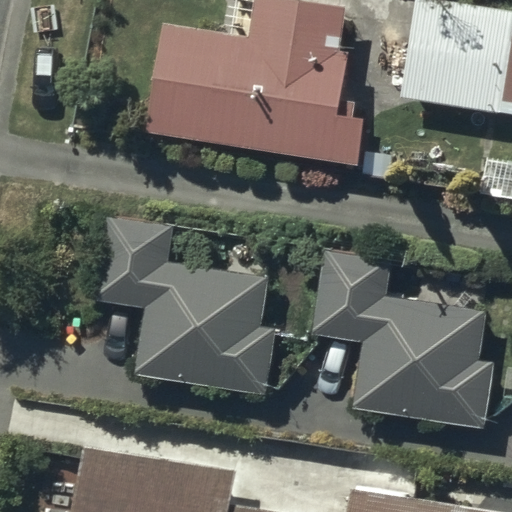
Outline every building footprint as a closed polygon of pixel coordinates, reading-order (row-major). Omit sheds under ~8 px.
[(360,165),(368,122),(362,121),(365,106),(344,103),(360,10),(300,0),(265,0),(259,37),(171,22),(152,130),(360,165)] [(511,6),(465,0),(421,0),(407,100),(511,115),(511,6)] [(176,234),(114,225),(103,299),(155,307),(145,372),(267,391),(276,334),(263,332),(270,282),(171,267),(176,234)] [(391,271),(336,262),(324,333),(374,341),(363,405),(486,425),(494,375),(481,373),(490,320),(386,303),(391,271)] [(247,478),(95,454),(86,511),(452,511),(361,498),(358,511),(266,511),(242,508),(247,478)]
